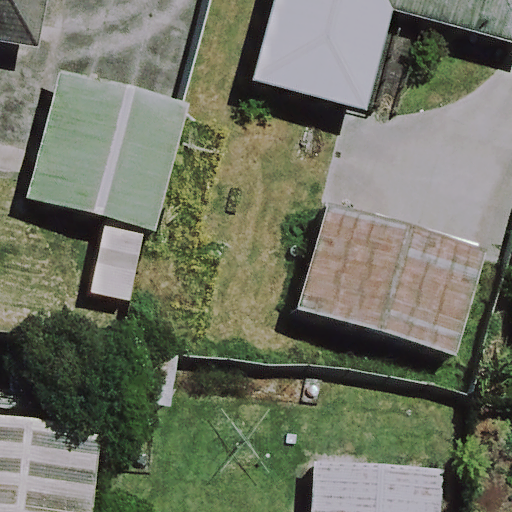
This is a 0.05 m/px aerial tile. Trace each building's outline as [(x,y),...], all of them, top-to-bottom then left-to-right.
[(0,0),(0,62),(21,66),(32,0),(0,0)] [(511,0),(265,0),(238,98),(347,129),(375,26),(511,64),(511,0)] [(169,131),(46,101),(18,216),(141,245),(169,131)] [(463,272),(307,232),(282,331),(437,371),(463,272)] [(19,431),(0,428),(0,511),(75,511),(79,471),(16,464),(19,431)] [(425,511),(427,478),(302,471),(299,511),(425,511)]
